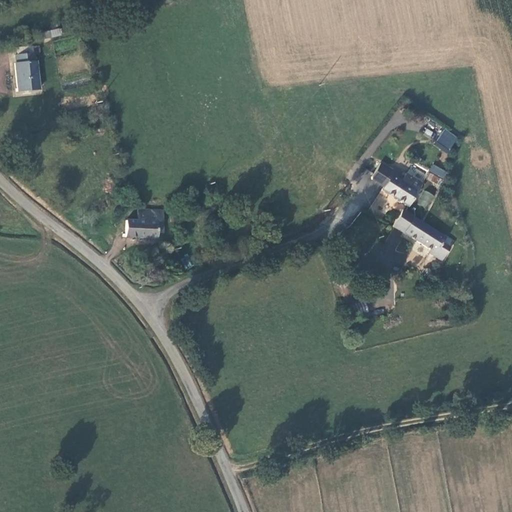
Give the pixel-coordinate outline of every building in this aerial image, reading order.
[(37,35),(37,40),(61,35),(60,30),(37,33),(37,35)] [(16,53),(32,50),(37,50),(36,43),(15,47),(16,53)] [(33,57),(32,50),(16,53),(12,54),(14,61),(12,62),(17,93),(39,90),(34,57),(33,57)] [(447,154),(458,138),(444,129),(434,145),(447,154)] [(406,206),(422,183),(406,172),(403,176),(401,180),(391,174),(394,170),(381,161),(371,175),(371,177),(383,185),(380,189),(406,206)] [(434,164),(426,178),(439,185),(447,172),(434,164)] [(394,170),(391,174),(401,180),(403,176),(394,170)] [(130,223),(129,237),(157,238),(158,234),(158,211),(141,211),(141,223),(130,223)] [(158,211),(158,234),(166,235),(166,212),(158,211)] [(402,211),(393,226),(428,248),(426,251),(437,258),(444,247),(436,242),(439,238),(409,219),(411,216),(402,211)] [(351,269),(335,274),(341,294),(358,289),(356,282),(351,269)] [(366,275),(366,279),(369,288),(369,290),(382,286),(378,272),(366,275)] [(366,279),(356,282),(358,289),(359,291),(369,288),(366,279)]
